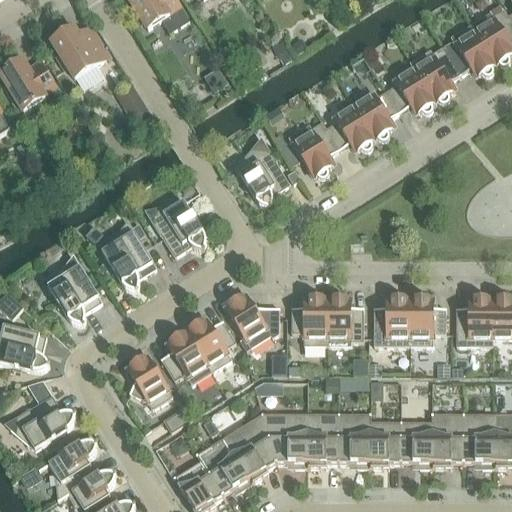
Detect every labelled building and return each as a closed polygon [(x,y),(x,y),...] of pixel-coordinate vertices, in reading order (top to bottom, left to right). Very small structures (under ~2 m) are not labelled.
[(127,0),(137,15),(134,17),(141,28),(144,26),(149,33),(163,24),(170,37),(190,25),(180,10),(181,9),(175,0),(127,0)] [(511,49),(511,48),(511,26),(509,21),(504,14),(494,20),(492,17),(472,29),(497,69),(500,67),(503,70),(507,70),(510,68),(511,65),(510,61),(511,59),(511,49)] [(472,29),(452,41),(454,45),(444,51),(461,80),(472,73),(477,82),(484,77),(484,78),(486,80),(490,80),(493,78),(494,75),(494,72),(493,71),(497,69),(472,29)] [(79,39),(75,32),(53,46),(61,59),(58,61),(65,72),(68,70),(76,83),(80,81),(81,83),(96,74),(94,72),(110,62),(91,31),(79,39)] [(301,42),(289,50),(294,59),(307,51),(301,42)] [(282,45),(271,52),(281,69),(293,62),(282,45)] [(461,80),(444,51),(433,58),(431,54),(411,66),(416,73),(436,107),(440,105),(443,107),(446,107),(449,106),(450,102),(450,99),(449,98),(456,94),(451,86),(461,80)] [(30,76),(23,64),(1,78),(9,90),(6,92),(12,102),(15,100),(24,115),(46,102),(44,98),(56,90),(42,68),(30,76)] [(398,89),(388,96),(401,117),(411,111),(416,119),(423,115),(426,117),(430,118),(432,116),(434,113),(433,109),(436,107),(416,73),(395,86),(398,89)] [(401,117),(388,96),(377,102),(375,98),(355,111),(376,144),(379,142),(382,145),(386,145),(389,143),(390,140),(389,136),(396,132),(391,124),(401,117)] [(65,97),(57,103),(63,111),(71,106),(65,97)] [(140,100),(125,109),(134,124),(149,115),(140,100)] [(191,100),(181,106),(187,116),(197,109),(191,100)] [(337,127),(327,133),(340,155),(351,148),(356,157),(363,152),(363,153),(366,155),(369,155),(372,153),(373,150),(373,147),(372,146),(376,144),(355,111),(335,123),(337,127)] [(0,139),(11,133),(0,115),(0,139)] [(150,119),(140,125),(147,136),(156,129),(150,119)] [(340,155),(327,133),(323,126),(312,133),(310,129),(290,142),(292,146),(303,164),(315,182),(319,180),(322,182),(325,182),(328,181),(329,177),(329,174),(328,174),(335,169),(330,161),(340,155)] [(281,139),(276,142),(294,170),(303,164),(292,146),(287,149),(281,139)] [(274,200),(291,190),(262,143),(237,173),(246,187),(246,188),(246,189),(246,190),(247,190),(256,204),(257,205),(259,208),(262,209),(264,211),(267,212),(269,212),(271,213),(272,213),(273,213),(273,212),(273,210),(274,209),(274,207),(274,206),(274,203),(274,200)] [(26,146),(17,152),(23,162),(32,156),(26,146)] [(296,174),(288,179),(294,188),(302,184),(296,174)] [(194,220),(185,205),(147,215),(176,262),(193,251),(196,253),(198,254),(199,254),(202,255),(205,255),(205,256),(206,255),(205,254),(206,253),(207,250),(207,248),(207,246),(207,244),(207,243),(206,241),(205,239),(204,237),(195,222),(196,221),(195,221),(194,220)] [(129,226),(103,256),(112,270),(113,271),(112,272),(113,273),(114,273),(124,290),(126,292),(128,293),(130,294),(132,295),(135,296),(138,296),(138,297),(139,296),(139,295),(140,292),(140,291),(141,289),(141,287),(140,284),(158,273),(139,243),(133,232),(129,226)] [(140,228),(133,232),(139,243),(146,239),(140,228)] [(75,261),(49,290),(58,304),(58,305),(58,306),(58,307),(59,306),(69,322),(71,324),(73,326),(75,328),(77,329),(80,329),(82,330),(84,330),(85,331),(86,330),(85,329),(86,326),(87,323),(87,320),(86,318),(104,307),(75,261)] [(305,351),(329,351),(329,303),(325,303),(324,299),(321,297),(317,297),(314,299),(313,303),(305,303),(305,312),(292,313),(292,314),(293,314),(293,338),(305,338),(305,351)] [(329,351),(352,351),(352,346),(364,346),(365,314),(365,313),(352,313),(352,303),(344,303),(343,299),(340,297),(337,297),(334,299),(333,303),(329,303),(329,351)] [(388,351),(411,351),(411,303),(407,303),(406,299),(403,297),(400,297),(397,300),(396,303),(388,303),(388,313),(375,313),(375,314),(375,346),(388,346),(388,351)] [(415,303),(411,303),(411,351),(435,351),(435,338),(447,338),(447,314),(447,313),(434,313),(434,303),(427,303),(425,299),(423,297),(419,297),(416,299),(415,303)] [(8,298),(0,307),(0,312),(13,324),(23,312),(8,298)] [(494,351),(494,343),(493,343),(493,304),(490,304),(490,303),(488,300),(485,298),(482,298),(479,300),(478,303),(478,304),(470,304),(470,313),(457,313),(457,314),(457,339),(470,339),(470,351),(494,351)] [(497,304),(493,304),(493,343),(494,343),(511,343),(511,303),(509,304),(509,303),(508,300),(505,298),(501,298),(499,300),(497,303),(497,304)] [(227,312),(252,353),(272,340),(273,342),(280,338),(280,314),(281,314),(281,313),(255,312),(247,300),(241,304),(240,303),(238,301),(234,301),(231,303),(230,306),(231,310),(227,312)] [(188,337),(213,377),(233,365),(226,354),(237,347),(224,327),(225,327),(224,325),(213,332),(208,324),(201,328),(198,326),(195,325),(192,327),(190,331),(191,334),(188,337)] [(0,367),(14,371),(15,372),(16,372),(16,371),(33,376),(36,376),(38,376),(41,376),(44,375),(46,374),(48,372),(50,371),(51,371),(51,370),(50,370),(49,367),(48,365),(46,364),(45,362),(43,361),(48,341),(0,328),(0,367)] [(213,377),(188,337),(185,339),(184,338),(182,336),(178,336),(175,338),(174,341),(175,344),(175,345),(168,349),(173,357),(162,364),(163,365),(176,385),(187,379),(193,389),(213,377)] [(136,386),(131,398),(132,398),(148,405),(154,414),(174,401),(149,361),(145,363),(142,361),(138,360),(135,362),(134,365),(135,369),(128,373),(136,386)] [(381,367),(370,367),(370,380),(382,380),(381,367)] [(438,367),(438,380),(450,380),(450,367),(438,367)] [(289,371),(289,380),(301,380),(301,371),(289,371)] [(463,372),(453,372),(453,381),(463,381),(463,372)] [(353,382),(341,382),(341,394),(353,394),(353,382)] [(44,385),(28,389),(40,408),(54,400),(44,385)] [(270,398),(270,386),(264,386),(255,391),(258,398),(270,398)] [(410,387),(402,387),(402,400),(410,400),(410,387)] [(64,417),(54,400),(40,408),(7,428),(36,454),(51,445),(52,445),(53,445),(54,444),(53,444),(70,433),(71,432),(73,431),(74,429),(75,427),(75,426),(76,424),(76,422),(77,420),(77,419),(77,418),(76,419),(74,418),(73,417),(70,417),(67,417),(64,417)] [(165,425),(173,436),(194,423),(187,411),(165,425)] [(263,418),(225,442),(253,488),(269,478),(267,474),(276,468),(276,469),(277,469),(265,426),(263,418)] [(263,418),(265,426),(277,469),(279,468),(289,468),(289,469),(290,469),(291,468),(296,468),(296,472),(308,472),(308,418),(264,418),(263,418)] [(308,472),(327,472),(327,468),(338,468),(339,468),(340,418),(339,418),(308,418),(308,472)] [(371,472),(371,426),(372,426),(372,419),(372,418),(370,418),(341,418),(340,418),(339,468),(341,468),(351,468),(351,469),(352,469),(353,468),(358,468),(358,472),(371,472)] [(433,472),(446,473),(452,473),(452,468),(463,468),(463,469),(464,469),(464,418),(434,418),(432,418),(432,420),(433,420),(433,426),(433,472)] [(495,473),(496,418),(465,418),(464,418),(464,469),(466,469),(466,468),(476,468),(476,469),(477,469),(478,468),(483,468),(483,473),(495,473)] [(495,473),(511,472),(511,418),(496,418),(495,473)] [(211,424),(205,428),(213,440),(219,436),(211,424)] [(372,426),(371,426),(371,472),(390,472),(390,468),(401,468),(402,468),(402,426),(372,426)] [(433,472),(433,426),(403,426),(402,426),(402,468),(403,468),(414,468),(413,469),(415,469),(415,468),(416,468),(420,468),(420,472),(433,472)] [(183,442),(172,449),(179,460),(190,453),(183,442)] [(202,465),(227,504),(253,488),(225,442),(199,458),(198,458),(197,459),(198,460),(202,466),(202,465)] [(80,449),(50,468),(56,478),(59,504),(59,505),(69,499),(69,498),(98,480),(92,470),(91,469),(88,465),(91,463),(92,462),(93,461),(95,459),(96,457),(97,455),(97,453),(98,452),(98,451),(98,449),(99,449),(98,447),(97,448),(94,447),(91,446),(89,446),(87,446),(85,447),(83,447),(80,449)] [(202,465),(202,466),(176,481),(175,482),(176,483),(191,507),(190,507),(192,511),(214,511),(227,504),(202,465)] [(100,479),(98,480),(69,498),(69,499),(75,508),(75,511),(115,511),(117,511),(111,501),(111,500),(110,499),(110,500),(107,495),(110,494),(112,492),(114,490),(115,488),(116,486),(116,484),(117,481),(117,480),(118,479),(117,478),(116,478),(113,477),(111,477),(110,477),(107,477),(104,477),(102,478),(100,479)]
